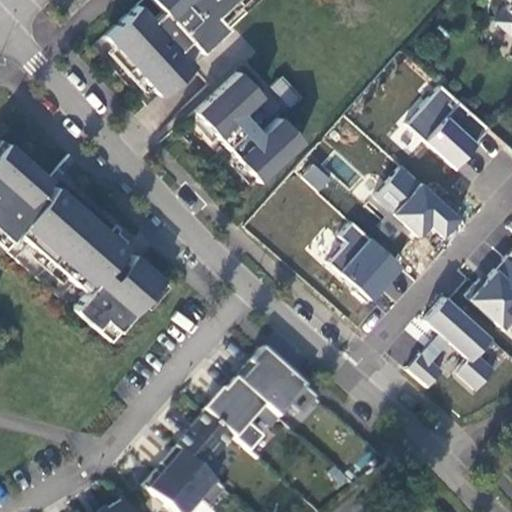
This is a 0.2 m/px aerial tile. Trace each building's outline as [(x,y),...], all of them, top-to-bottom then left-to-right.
[(162,16),(151,26),(137,10),(104,41),(159,101),(204,60),(201,57),(226,34),(221,28),(215,22),(239,0),(148,0),(148,1),(162,16)] [(251,0),(239,0),(215,22),(221,28),(251,0)] [(511,0),(493,0),(480,19),(511,41),(511,0)] [(261,102),(238,77),(194,117),(259,187),(303,147),(280,122),(254,146),(235,125),(261,102)] [(280,83),(272,91),(291,112),(300,104),(280,83)] [(422,139),(454,172),(482,147),(465,129),(474,121),(438,83),(397,122),(418,143),(422,139)] [(10,246),(17,238),(86,298),(72,314),(95,334),(103,324),(117,336),(126,326),(134,318),(141,308),(161,286),(163,284),(134,260),(134,259),(130,263),(123,257),(127,253),(56,191),(53,195),(46,189),(49,185),(48,184),(6,148),(5,149),(0,154),(0,241),(2,239),(10,246)] [(318,193),(331,179),(312,162),(299,176),(318,193)] [(430,228),(443,240),(463,219),(401,164),(372,196),(419,239),(430,228)] [(350,218),(335,234),(345,243),(328,261),(372,302),(404,269),(350,218)] [(10,246),(2,239),(0,241),(0,250),(4,254),(10,246)] [(466,303),(511,336),(511,265),(500,256),(466,303)] [(444,293),(421,316),(470,365),(493,342),(444,293)] [(117,336),(103,324),(95,334),(109,346),(117,336)] [(279,423),(291,409),(303,420),(318,403),(262,354),(254,362),(249,368),(252,372),(250,375),(246,372),(234,385),(265,411),(279,423)] [(424,355),(408,365),(420,385),(436,376),(424,355)] [(473,395),(486,382),(466,360),(452,373),(473,395)] [(235,445),(265,411),(234,385),(205,418),(232,442),(235,445)] [(213,464),(232,442),(205,418),(175,452),(207,480),(218,469),(213,464)] [(207,480),(175,452),(160,470),(165,474),(161,480),(155,476),(142,491),(165,511),(195,511),(200,506),(207,511),(209,511),(224,495),(213,486),(207,480)] [(224,474),(218,469),(207,480),(213,486),(224,474)] [(161,480),(165,474),(160,470),(155,476),(161,480)]
